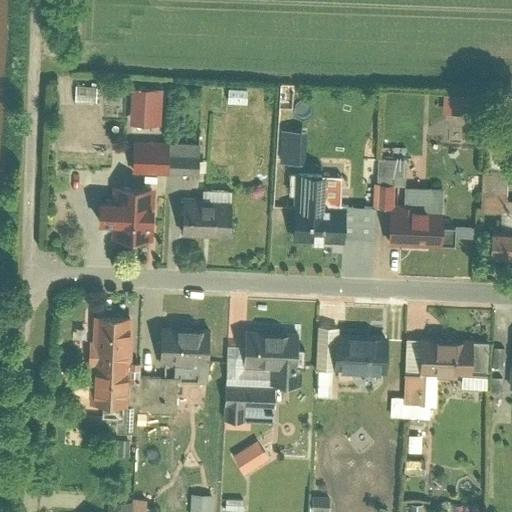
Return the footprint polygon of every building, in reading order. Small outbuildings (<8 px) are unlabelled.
[(79,81),(78,98),(101,99),(102,82),(79,81)] [(139,83),(137,120),(167,122),(169,85),(139,83)] [(233,85),(232,100),(253,101),(254,86),(233,85)] [(450,91),(450,110),(479,110),(479,92),(450,91)] [(287,126),(285,158),(312,160),(314,128),(287,126)] [(139,137),(138,168),(203,172),(205,141),(139,137)] [(382,158),(380,207),(392,207),(391,242),(461,245),(461,228),(447,228),(449,188),(410,187),(409,205),(399,204),(399,184),(410,184),(411,159),(382,158)] [(509,171),(483,171),(481,209),(485,209),(485,223),(502,224),(503,211),(511,210),(511,230),(497,230),(496,255),(511,255),(511,197),(508,197),(509,171)] [(299,173),(295,240),(348,243),(348,235),(375,237),(376,207),(344,205),(346,175),(299,173)] [(100,197),(99,218),(118,219),(117,236),(157,238),(158,219),(167,220),(168,203),(160,203),(161,185),(116,183),(116,198),(100,197)] [(187,194),(185,231),(240,234),(243,187),(209,186),(208,196),(187,194)] [(137,313),(94,310),(90,398),(133,400),(137,313)] [(175,373),(143,372),(142,407),(180,409),(182,378),(212,379),(215,325),(165,323),(163,362),(175,362),(175,373)] [(348,325),(321,323),(319,364),(324,365),(323,393),(342,394),(343,367),(397,370),(399,332),(348,330),(348,325)] [(224,361),(221,418),(277,421),(279,384),(298,385),(301,329),(245,326),(243,362),(224,361)] [(493,339),(411,335),(409,381),(397,381),(396,414),(436,416),(437,404),(443,404),(444,382),(491,384),(493,339)] [(511,345),(498,344),(497,363),(511,363),(511,345)] [(416,450),(429,449),(428,431),(415,432),(416,450)] [(238,450),(250,469),(276,452),(264,433),(238,450)] [(134,451),(134,435),(118,435),(118,451),(134,451)] [(411,454),(410,470),(434,471),(435,456),(411,454)] [(217,511),(218,490),(197,488),(195,511),(217,511)] [(165,511),(166,494),(138,493),(138,497),(112,496),(111,511),(165,511)] [(335,494),(317,493),(317,510),(335,510),(335,494)]
